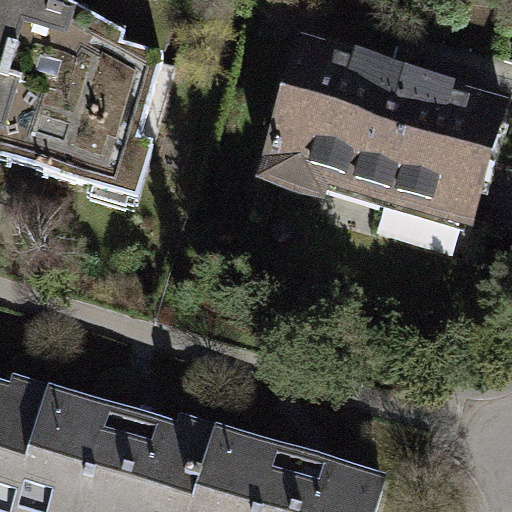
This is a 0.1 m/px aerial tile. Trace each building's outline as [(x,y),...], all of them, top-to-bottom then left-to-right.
[(121,52),(125,36),(89,25),(92,16),(36,0),(0,0),(0,158),(30,168),(122,194),(160,63),(121,52)] [(469,223),(503,106),(301,48),(262,180),(320,197),(324,181),(469,223)] [(14,511),(49,395),(14,385),(11,396),(0,392),(0,511),(14,511)] [(192,511),(216,434),(179,422),(176,433),(49,395),(14,511),(192,511)] [(376,511),(385,483),(216,434),(192,511),(376,511)]
